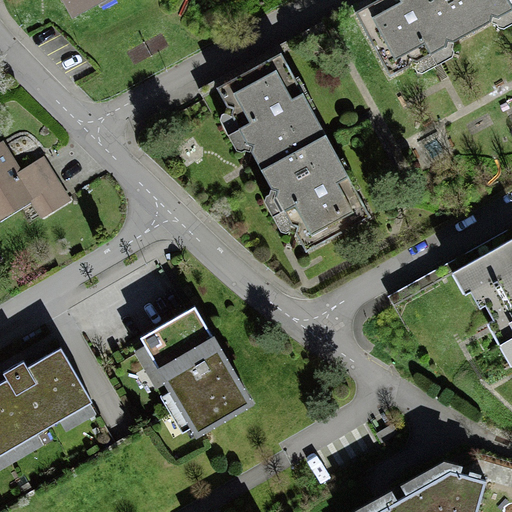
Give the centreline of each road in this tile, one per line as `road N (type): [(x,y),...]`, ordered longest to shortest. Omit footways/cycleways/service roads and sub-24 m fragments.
road 1 (residential): [(91,124),(320,0)]
road 2 (residential): [(322,323),(398,401),(511,457)]
road 3 (residential): [(322,323),(511,214)]
road 4 (residential): [(176,211),(0,317)]
road 5 (residential): [(176,211),(322,323)]
road 6 (residential): [(0,34),(91,124)]
road 7 (residential): [(91,124),(176,211)]
